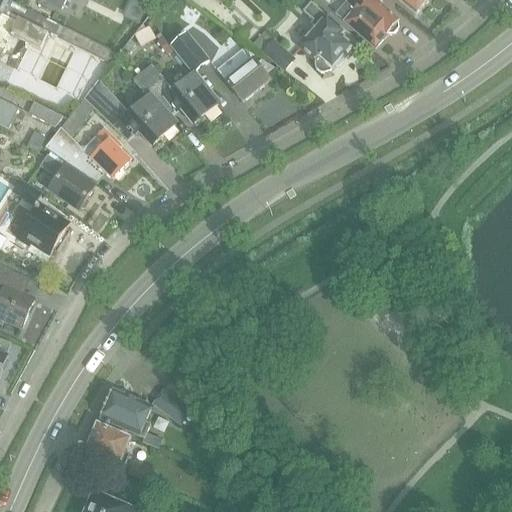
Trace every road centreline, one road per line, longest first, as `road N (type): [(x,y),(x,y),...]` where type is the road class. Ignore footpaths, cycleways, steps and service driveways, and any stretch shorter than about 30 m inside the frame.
road 1 (residential): [(500,0),(404,79),(139,229),(100,270),(0,450)]
road 2 (tertiary): [(46,433),(116,326),(201,241),(511,44)]
